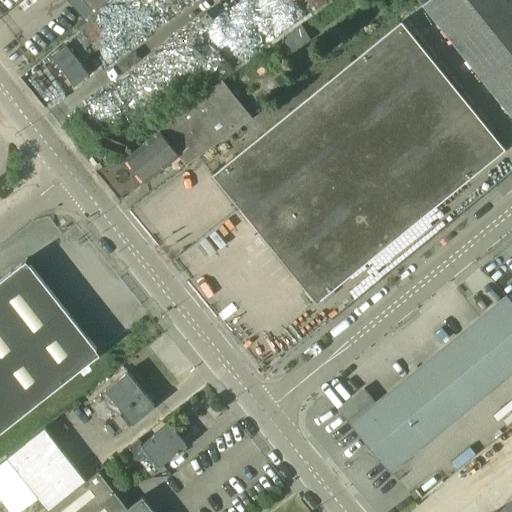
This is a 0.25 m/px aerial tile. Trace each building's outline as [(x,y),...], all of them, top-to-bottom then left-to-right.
[(85,0),(95,11),(109,0),(85,0)] [(511,0),(420,0),(423,3),(511,113),(511,0)] [(412,14),(214,174),(317,301),(506,148),(414,36),(423,28),(412,14)] [(283,39),(293,53),(310,39),(300,25),(283,39)] [(67,45),(52,56),(75,85),(89,73),(67,45)] [(252,118),(224,79),(212,88),(156,127),(160,131),(127,157),(146,181),(179,155),(187,165),(252,118)] [(0,431),(101,352),(27,258),(0,279),(0,431)] [(481,317),(377,402),(364,387),(340,407),(390,469),(511,369),(511,301),(507,296),(481,317)] [(106,389),(107,391),(89,405),(103,422),(121,408),(133,423),(155,405),(127,371),(106,389)] [(169,422),(142,443),(139,438),(129,446),(143,464),(152,457),(162,471),(190,449),(169,422)] [(46,507),(49,510),(86,480),(44,427),(6,456),(38,496),(46,507)] [(6,456),(0,461),(0,497),(11,511),(17,511),(38,496),(6,456)] [(98,470),(86,480),(49,510),(50,511),(122,511),(127,508),(110,486),(120,478),(108,463),(98,470)] [(127,508),(122,511),(152,511),(140,497),(127,508)] [(511,511),(511,499),(493,511),(511,511)]
